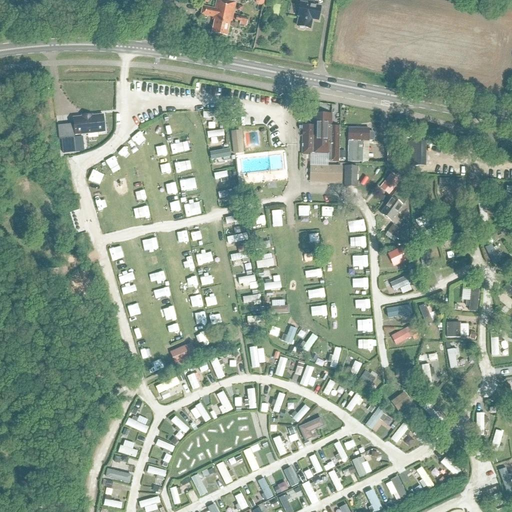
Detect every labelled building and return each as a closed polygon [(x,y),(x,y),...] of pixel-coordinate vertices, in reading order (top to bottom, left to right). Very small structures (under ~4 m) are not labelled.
[(202,7),(200,15),(214,18),(211,33),(226,36),(229,22),(231,22),(235,3),(220,0),(215,0),(213,9),(202,7)] [(309,29),(311,19),(317,21),(320,8),(313,6),(313,0),(301,0),(301,4),(299,4),(297,16),(298,17),(296,26),(309,29)] [(238,25),(246,27),(247,19),(236,17),(235,22),(239,22),(238,25)] [(201,120),(210,119),(210,110),(201,110),(201,120)] [(338,156),(338,127),(330,127),(330,122),(327,122),(327,115),(313,114),(313,126),(301,126),(301,155),(328,156),(328,162),(339,163),(339,156),(338,156)] [(84,117),(72,118),(74,136),(104,133),(102,115),(91,117),(91,116),(84,116),(84,117)] [(347,162),(360,162),(361,141),(368,142),(368,141),(372,141),(373,140),(373,133),(372,132),(368,132),(368,129),(348,128),(347,162)] [(206,141),(223,140),(222,129),(205,130),(206,141)] [(238,130),(230,131),(232,153),(240,152),(238,130)] [(243,149),(254,148),(252,137),(242,139),(243,149)] [(74,138),(60,140),(62,154),(76,152),(74,138)] [(406,141),(406,166),(425,166),(425,141),(406,141)] [(225,146),(208,151),(211,163),(228,158),(225,146)] [(387,149),(386,164),(399,165),(399,149),(387,149)] [(310,166),(310,180),(341,181),(341,167),(327,167),(310,166)] [(344,167),(343,188),(355,187),(356,167),(344,167)] [(367,186),(368,167),(358,167),(358,185),(367,186)] [(221,170),(211,173),(213,180),(223,178),(221,170)] [(160,174),(164,184),(173,180),(169,171),(160,174)] [(390,174),(379,188),(388,196),(399,182),(390,174)] [(391,198),(390,197),(380,214),(391,222),(401,205),(402,206),(408,199),(396,190),(391,198)] [(271,205),(272,216),(280,215),(280,205),(271,205)] [(296,221),(305,221),(304,205),(295,205),(296,221)] [(318,223),(330,223),(331,205),(318,205),(318,223)] [(223,217),(225,225),(234,223),(232,215),(223,217)] [(363,221),(347,222),(347,234),(364,233),(363,221)] [(224,236),(226,245),(238,243),(236,233),(224,236)] [(386,254),(391,268),(404,263),(398,249),(386,254)] [(247,260),(247,252),(234,252),(234,260),(247,260)] [(270,257),(254,260),(255,269),(271,266),(270,257)] [(249,262),(243,263),(245,274),(251,272),(249,262)] [(252,273),(235,277),(237,287),(254,283),(252,273)] [(408,275),(389,284),(393,292),(412,283),(408,275)] [(262,281),(262,295),(267,295),(267,289),(279,289),(279,281),(262,281)] [(308,286),(308,298),(322,297),(322,285),(308,286)] [(153,293),(156,301),(168,297),(164,288),(153,293)] [(467,288),(467,310),(477,311),(477,288),(467,288)] [(240,294),(241,303),(252,303),(252,294),(240,294)] [(192,310),(191,321),(202,321),(202,310),(192,310)] [(459,323),(446,323),(446,338),(459,338),(459,323)] [(287,324),(284,333),(280,332),(277,340),(290,345),(296,328),(287,324)] [(301,345),(307,349),(316,336),(310,332),(301,345)] [(489,354),(497,354),(497,338),(489,337),(489,354)] [(190,343),(169,352),(174,364),(195,355),(190,343)] [(257,367),(257,345),(248,345),(248,367),(257,367)] [(207,358),(214,378),(222,376),(214,355),(207,358)] [(276,355),(271,374),(280,376),(285,357),(276,355)] [(349,368),(357,371),(360,362),(352,359),(349,368)] [(202,361),(193,366),(199,377),(207,372),(202,361)] [(308,367),(300,366),(297,381),(305,383),(308,367)] [(194,379),(197,377),(194,369),(184,373),(190,389),(197,386),(194,379)] [(364,372),(357,382),(368,389),(375,379),(364,372)] [(473,389),(482,380),(476,373),(466,382),(473,389)] [(326,395),(332,381),(326,378),(319,392),(326,395)] [(163,401),(169,398),(161,381),(155,384),(163,401)] [(252,385),(244,386),(245,406),(253,406),(252,385)] [(213,392),(223,411),(230,407),(220,388),(213,392)] [(275,411),(283,392),(276,390),(269,409),(275,411)] [(349,412),(361,398),(353,392),(342,406),(349,412)] [(402,393),(389,402),(397,412),(399,415),(406,409),(410,416),(416,411),(410,403),(402,393)] [(200,420),(206,417),(199,399),(193,402),(200,420)] [(302,402),(290,415),(295,420),(307,407),(302,402)] [(140,405),(137,411),(142,414),(145,408),(140,405)] [(374,407),(363,422),(369,427),(380,412),(374,407)] [(167,419),(181,433),(187,427),(172,413),(167,419)] [(317,414),(296,423),(300,434),(322,425),(317,414)] [(142,432),(145,425),(128,417),(124,424),(142,432)] [(388,438),(395,443),(407,426),(400,421),(388,438)] [(376,423),(373,429),(379,432),(382,426),(376,423)] [(407,430),(401,437),(407,441),(412,435),(407,430)] [(491,444),(499,444),(499,431),(491,431),(491,444)] [(276,433),(269,436),(278,455),(284,452),(276,433)] [(335,460),(344,456),(337,439),(330,441),(334,450),(332,451),(335,460)] [(121,445),(119,453),(132,458),(135,451),(121,445)] [(248,469),(254,466),(246,446),(240,449),(248,469)] [(313,472),(319,470),(313,452),(306,454),(313,472)] [(437,461),(453,476),(458,470),(442,455),(437,461)] [(160,481),(164,470),(146,464),(143,472),(155,476),(154,479),(160,481)] [(351,464),(344,466),(347,474),(353,472),(351,464)] [(426,488),(431,484),(419,465),(413,469),(426,488)] [(433,466),(428,470),(434,478),(439,474),(433,466)] [(289,483),(295,480),(289,467),(283,469),(289,483)] [(325,470),(334,491),(340,488),(331,468),(325,470)] [(109,479),(128,483),(130,475),(111,471),(109,479)] [(197,494),(204,491),(195,473),(189,477),(197,494)] [(263,496),(270,492),(261,474),(254,478),(263,496)] [(308,501),(314,499),(304,479),(299,482),(308,501)] [(397,479),(390,482),(397,498),(404,495),(397,479)] [(277,490),(284,487),(281,480),(274,484),(277,490)] [(171,505),(178,503),(173,485),(165,487),(171,505)] [(368,489),(363,491),(370,505),(375,503),(368,489)] [(231,493),(237,509),(245,506),(239,490),(231,493)] [(254,498),(259,496),(256,490),(251,492),(254,498)] [(288,511),(290,511),(281,492),(275,495),(282,511),(288,511)] [(138,507),(158,503),(156,496),(137,499),(138,507)] [(328,503),(332,511),(337,509),(335,504),(345,501),(344,497),(328,503)] [(102,499),(101,507),(120,509),(121,501),(102,499)] [(347,511),(347,502),(337,503),(338,511),(347,511)] [(210,511),(216,511),(214,503),(208,505),(210,511)]
